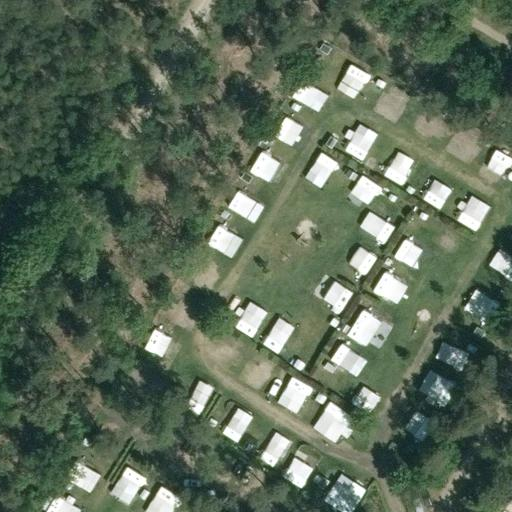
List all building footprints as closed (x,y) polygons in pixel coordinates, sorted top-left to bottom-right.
[(348,68),(338,91),(361,102),(372,79),(348,68)] [(292,103),(313,111),(322,87),(301,79),(292,103)] [(378,111),(406,120),(411,102),(383,94),(378,111)] [(270,133),(293,147),(302,132),(279,119),(270,133)] [(457,130),(445,153),(470,166),(482,143),(457,130)] [(348,159),(368,169),(374,157),(354,146),(348,159)] [(272,182),(279,163),(257,155),(251,174),(272,182)] [(323,155),(311,176),(332,188),(344,166),(323,155)] [(491,174),(511,181),(511,179),(511,160),(497,155),(491,174)] [(353,177),(344,202),(372,212),(381,186),(353,177)] [(442,214),(451,194),(429,184),(420,204),(442,214)] [(248,223),(260,200),(237,188),(225,212),(248,223)] [(204,246),(226,258),(238,236),(216,225),(204,246)] [(435,247),(456,258),(465,241),(444,230),(435,247)] [(389,261),(404,271),(418,250),(402,240),(389,261)] [(342,278),(362,285),(370,261),(350,255),(342,278)] [(181,282),(201,296),(217,273),(196,259),(181,282)] [(386,305),(397,288),(379,276),(368,294),(386,305)] [(315,306),(339,318),(350,297),(326,284),(315,306)] [(243,334),(255,316),(235,303),(223,320),(243,334)] [(375,343),(385,321),(357,307),(346,329),(375,343)] [(264,334),(258,339),(275,356),(290,342),(269,320),(259,330),(264,334)] [(319,352),(331,329),(321,324),(309,347),(319,352)] [(226,356),(232,345),(213,335),(207,346),(226,356)] [(151,336),(141,349),(155,360),(165,347),(151,336)] [(332,343),(325,364),(347,372),(355,351),(332,343)] [(245,377),(273,382),(276,361),(249,356),(245,377)] [(369,416),(375,406),(355,393),(348,403),(369,416)] [(324,398),(313,418),(338,432),(349,412),(324,398)] [(228,413),(217,432),(238,445),(249,426),(228,413)] [(75,448),(68,467),(87,474),(94,455),(75,448)] [(294,476),(308,492),(322,479),(308,464),(294,476)] [(124,465),(108,494),(131,507),(147,477),(124,465)] [(502,511),(511,511),(511,489),(495,498),(502,511)]
